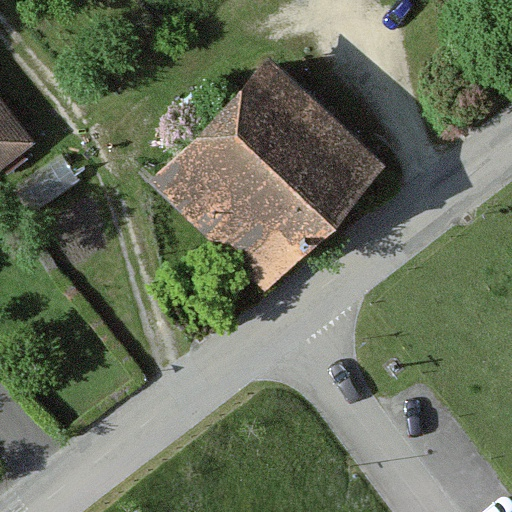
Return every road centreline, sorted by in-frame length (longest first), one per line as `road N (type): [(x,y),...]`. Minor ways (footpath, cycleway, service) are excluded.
road 1 (tertiary): [(35,511),(290,315)]
road 2 (tertiary): [(290,315),(511,144)]
road 3 (residential): [(290,315),(440,511)]
